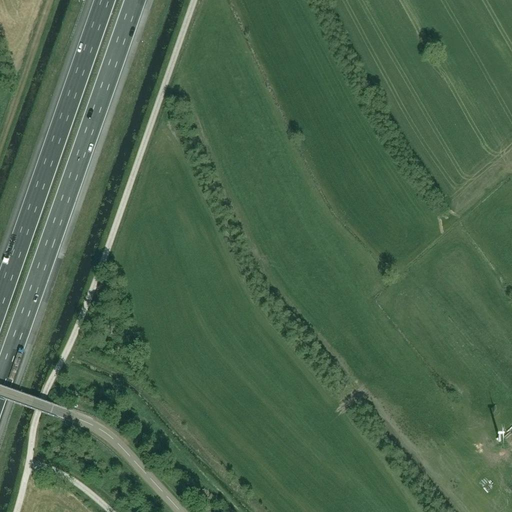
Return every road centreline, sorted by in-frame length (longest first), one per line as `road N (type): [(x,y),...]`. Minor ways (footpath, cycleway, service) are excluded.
road 1 (motorway): [(0,388),(136,0)]
road 2 (motorway): [(106,0),(0,303)]
road 3 (unclassified): [(181,511),(110,437),(0,391)]
road 4 (track): [(0,144),(50,0)]
